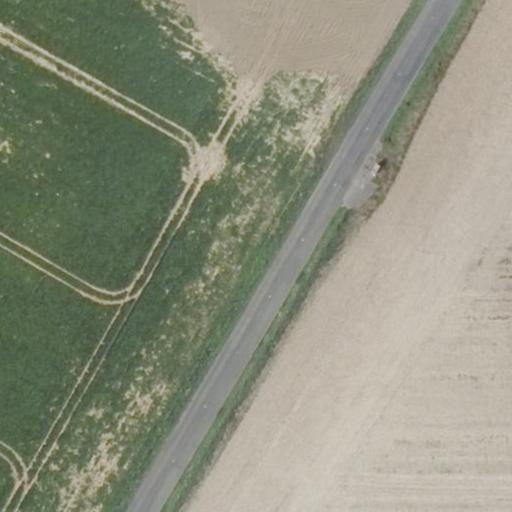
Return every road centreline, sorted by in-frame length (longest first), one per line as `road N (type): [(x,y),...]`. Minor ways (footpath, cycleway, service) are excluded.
road 1 (tertiary): [(142,511),(362,138)]
road 2 (tertiary): [(443,0),(362,138)]
